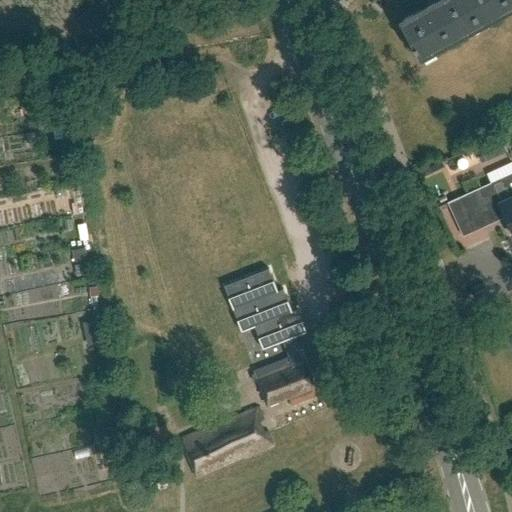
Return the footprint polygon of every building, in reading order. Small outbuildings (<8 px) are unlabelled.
[(421,60),(482,26),(467,0),(440,0),(401,22),(421,60)] [(511,0),(467,0),(482,26),(511,9),(511,0)] [(492,158),(495,168),(506,165),(497,138),(476,145),(481,162),(492,158)] [(511,227),(511,175),(460,198),(469,219),(501,205),(511,227)] [(0,251),(12,249),(10,237),(0,238),(0,251)] [(314,388),(305,363),(295,337),(307,332),(300,316),(297,309),(292,311),(286,295),(286,296),(283,289),(278,291),(272,275),(272,276),(269,269),(225,286),(227,293),(233,310),(234,309),(236,315),(242,332),(255,327),(257,333),(263,349),(283,342),(289,358),(254,371),(267,405),(289,397),(291,404),(310,397),(307,390),(314,388)] [(94,321),(83,323),(86,334),(96,332),(94,321)] [(30,382),(6,384),(7,397),(30,396),(30,382)] [(26,451),(36,498),(75,490),(72,475),(67,476),(65,463),(74,461),(66,424),(84,420),(81,407),(25,419),(28,430),(49,425),(53,446),(26,451)] [(263,432),(262,428),(258,420),(262,419),(258,409),(257,409),(255,409),(245,414),(188,440),(186,442),(185,445),(185,446),(185,448),(198,475),(245,456),(246,458),(272,447),(272,446),(273,445),(268,434),(266,431),(263,432)] [(8,454),(8,482),(19,482),(18,454),(8,454)]
